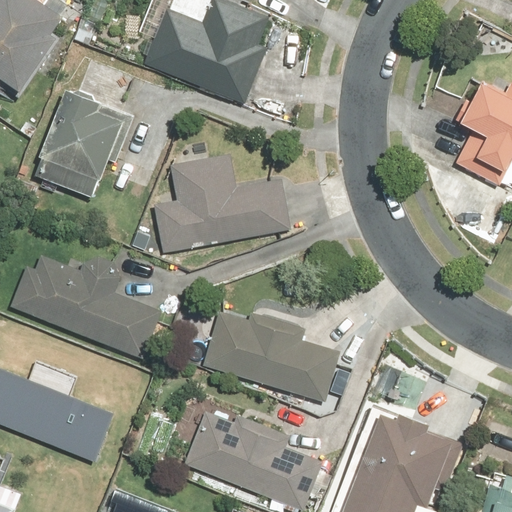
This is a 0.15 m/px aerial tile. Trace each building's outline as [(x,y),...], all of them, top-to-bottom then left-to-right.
[(0,0),(0,81),(24,98),(66,34),(60,29),(73,9),(58,0),(0,0)] [(171,5),(148,61),(249,101),(272,45),(264,41),(275,15),(237,0),(213,0),(206,19),(171,5)] [(511,85),(511,88),(488,76),(476,99),(472,97),(460,118),(468,122),(459,136),(470,142),(461,159),(511,186),(511,85)] [(70,83),(38,172),(98,194),(112,156),(123,160),(140,113),(108,101),(109,98),(70,83)] [(158,199),(167,250),(296,227),(286,176),(240,185),(235,152),(174,163),(180,195),(158,199)] [(511,187),(506,184),(492,179),(467,227),(494,241),(511,206),(511,187)] [(15,301),(146,356),(166,309),(119,289),(129,266),(92,251),(85,267),(47,251),(40,267),(31,263),(15,301)] [(226,311),(211,363),(329,398),(344,348),(306,337),(309,325),(254,309),(252,318),(226,311)] [(0,367),(0,422),(97,463),(116,416),(0,367)] [(390,407),(346,511),(418,511),(424,500),(433,503),(461,436),(435,425),(438,418),(407,405),(404,412),(390,407)] [(210,408),(189,460),(308,506),(327,458),(290,444),(294,433),(241,412),(238,419),(210,408)] [(0,511),(18,511),(21,504),(0,495),(0,476),(1,472),(0,471),(0,511)] [(487,511),(511,511),(511,477),(510,483),(497,480),(487,511)]
